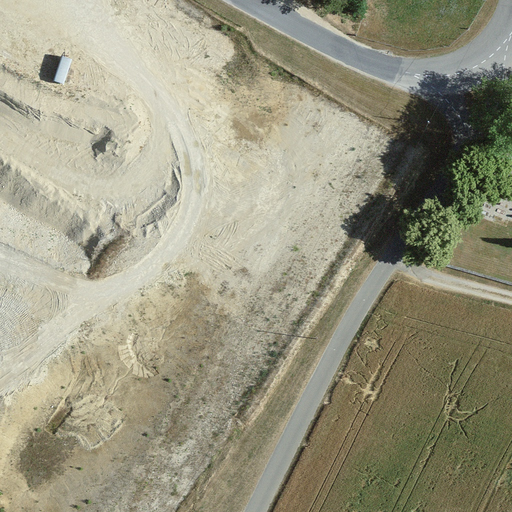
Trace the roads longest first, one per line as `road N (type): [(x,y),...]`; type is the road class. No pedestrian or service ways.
road 1 (unclassified): [(487,121),(352,313),(252,511)]
road 2 (unclassified): [(421,75),(348,52),(249,0)]
